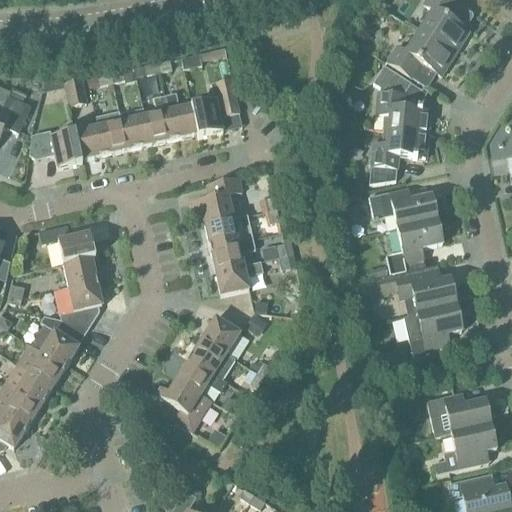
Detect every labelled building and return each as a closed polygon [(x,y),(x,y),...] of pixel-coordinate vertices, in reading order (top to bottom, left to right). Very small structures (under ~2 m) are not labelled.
[(418,35),(452,57),(459,47),(460,48),(468,36),(457,30),(457,26),(449,21),(457,9),(443,0),(427,0),(422,9),(431,15),(418,35)] [(445,68),(452,57),(418,35),(404,56),(396,51),(385,67),(410,83),(418,70),(425,75),(430,74),(440,80),(447,69),(445,68)] [(199,59),(181,63),(184,74),(201,70),(199,59)] [(157,68),(158,76),(170,73),(168,65),(157,68)] [(146,79),(158,76),(157,68),(144,71),(146,79)] [(383,134),(426,139),(428,115),(421,114),(421,113),(419,112),(419,108),(425,98),(383,72),(374,88),(381,92),(380,96),(377,96),(374,120),(385,121),(383,134)] [(109,77),(112,87),(122,85),(120,75),(109,77)] [(100,90),(112,87),(109,77),(97,80),(100,90)] [(196,139),(197,142),(221,137),(218,122),(238,118),(230,83),(214,87),(209,88),(213,105),(190,110),(197,139),(196,139)] [(82,85),(63,89),(68,111),(86,107),(82,85)] [(8,97),(7,99),(21,106),(24,98),(10,92),(8,97)] [(28,111),(6,101),(7,99),(8,97),(0,93),(0,137),(3,130),(17,136),(28,111)] [(197,139),(190,110),(178,113),(175,99),(164,102),(173,144),(196,139),(197,142),(196,139),(197,139)] [(150,149),(173,144),(164,102),(155,104),(158,117),(144,120),(150,149)] [(127,154),(120,126),(118,118),(95,123),(97,131),(103,160),(127,154)] [(127,154),(150,149),(144,120),(120,126),(127,154)] [(80,165),(103,160),(97,131),(73,136),(81,168),(80,165)] [(424,162),(426,139),(383,134),(382,148),(371,147),(369,171),(368,188),(394,184),(397,160),(411,161),(411,163),(416,163),(416,162),(424,162)] [(56,174),(81,168),(73,136),(49,142),(48,137),(30,141),(28,158),(36,163),(53,160),(56,174)] [(346,199),(357,196),(352,172),(340,174),(346,199)] [(203,230),(232,224),(226,200),(241,196),(237,183),(205,190),(208,203),(189,208),(191,217),(200,215),(203,230)] [(396,234),(435,225),(430,200),(401,207),(398,195),(367,202),(372,224),(392,220),(396,234)] [(268,215),(276,214),(273,202),(262,205),(265,216),(268,215)] [(276,214),(268,215),(271,227),(278,225),(276,214)] [(209,253),(251,244),(246,220),(232,224),(203,230),(209,253)] [(435,225),(396,234),(401,257),(384,261),(389,280),(416,274),(412,255),(441,249),(435,225)] [(25,240),(24,252),(61,243),(58,232),(25,240)] [(68,242),(56,245),(57,247),(62,269),(91,263),(94,262),(88,237),(68,242)] [(214,277),(242,270),(240,258),(254,254),(251,244),(209,253),(214,277)] [(279,262),(287,261),(284,248),(276,250),(279,262)] [(287,261),(279,262),(269,264),(272,276),(289,272),(287,261)] [(91,263),(62,269),(67,293),(96,286),(90,263),(91,263)] [(0,285),(5,287),(9,269),(0,265),(0,285)] [(242,270),(214,277),(219,301),(248,294),(245,281),(262,277),(259,267),(242,270)] [(416,319),(455,311),(448,283),(429,287),(426,272),(393,279),(396,295),(401,294),(407,321),(416,319)] [(67,293),(52,296),(58,319),(59,318),(60,325),(78,330),(88,332),(98,317),(97,311),(99,310),(101,310),(96,286),(67,293)] [(9,298),(20,301),(22,294),(11,291),(9,298)] [(19,309),(20,301),(9,298),(7,306),(19,309)] [(455,311),(416,319),(422,344),(408,347),(412,365),(439,359),(435,341),(460,336),(455,311)] [(43,330),(30,350),(39,356),(40,356),(64,372),(77,351),(89,333),(88,332),(78,330),(60,325),(59,325),(45,321),(40,328),(43,330)] [(0,323),(0,331),(6,335),(10,328),(1,322),(0,323)] [(201,343),(225,358),(239,338),(214,322),(201,343)] [(213,379),(225,358),(201,343),(188,363),(213,379)] [(30,350),(17,371),(27,376),(51,392),(64,372),(40,356),(39,356),(30,350)] [(379,373),(390,370),(387,359),(376,362),(379,373)] [(224,386),(213,379),(188,363),(175,383),(200,399),(206,389),(218,396),(224,386)] [(256,378),(262,381),(268,372),(263,368),(260,372),(251,366),(247,372),(256,378)] [(17,371),(4,391),(14,397),(20,401),(38,412),(46,401),(51,392),(27,376),(17,371)] [(257,392),(263,383),(262,381),(256,378),(250,388),(257,392)] [(186,420),(200,399),(175,383),(167,397),(159,392),(154,399),(186,420)] [(4,391),(0,397),(0,416),(1,417),(26,433),(38,412),(20,401),(14,397),(4,391)] [(449,438),(490,429),(484,405),(455,411),(452,399),(441,402),(446,425),(449,438)] [(231,419),(237,423),(244,412),(237,408),(231,419)] [(0,456),(3,455),(6,450),(12,454),(26,433),(1,417),(0,416),(0,456)] [(231,433),(237,423),(231,419),(225,429),(231,433)] [(490,429),(449,438),(453,455),(442,458),(443,465),(432,467),(435,479),(479,469),(476,458),(495,454),(490,429)] [(508,511),(503,491),(484,495),(481,480),(446,488),(449,503),(461,501),(463,511),(508,511)] [(188,511),(192,504),(198,495),(189,490),(174,511),(188,511)] [(249,508),(253,500),(243,494),(239,501),(249,508)] [(253,500),(249,508),(255,511),(261,511),(264,507),(253,500)]
